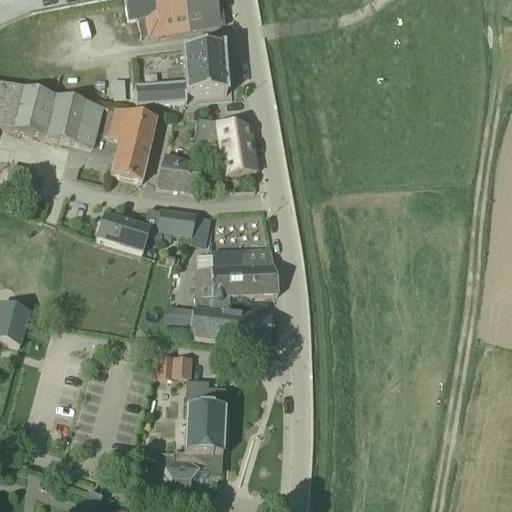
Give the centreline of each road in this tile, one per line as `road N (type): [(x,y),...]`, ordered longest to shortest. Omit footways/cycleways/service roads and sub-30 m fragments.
road 1 (residential): [(288,511),(297,373),(237,0)]
road 2 (track): [(433,511),(465,347),(494,108)]
road 3 (track): [(245,43),(335,28),(392,0)]
